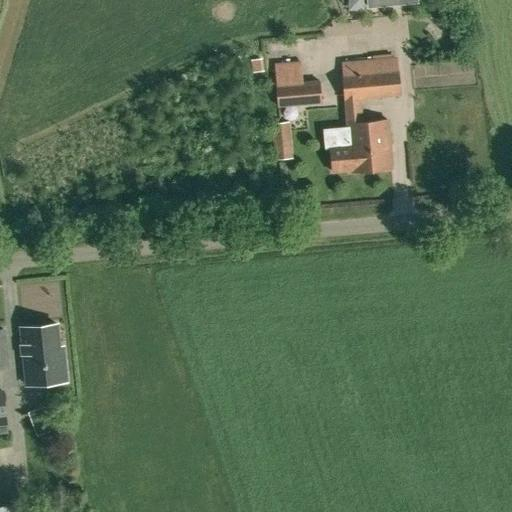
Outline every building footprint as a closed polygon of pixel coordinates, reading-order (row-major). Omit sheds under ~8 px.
[(397,70),(396,58),(342,63),(350,152),(333,154),(334,171),(351,169),(351,171),(391,167),(387,119),(361,122),(359,98),(399,94),(397,70)] [(319,81),(276,85),(278,105),(321,101),(319,81)] [(292,158),(288,122),(270,124),(274,160),(292,158)] [(20,327),(23,355),(26,385),(66,381),(62,346),(58,347),(56,324),(20,327)] [(43,406),(28,412),(37,436),(52,430),(43,406)]
